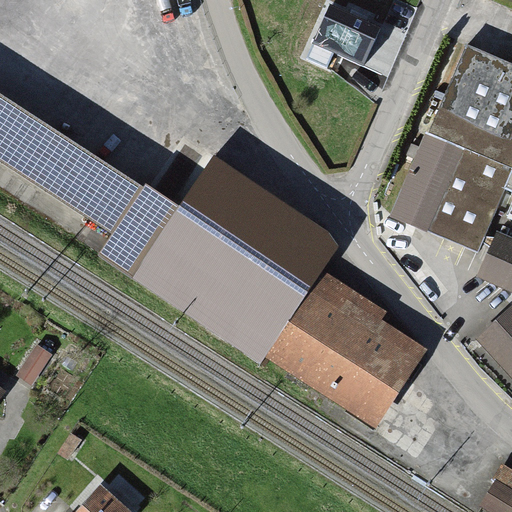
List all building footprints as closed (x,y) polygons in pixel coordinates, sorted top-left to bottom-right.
[(329,17),(313,53),(363,75),(379,39),(329,17)] [(418,211),(493,240),(511,197),(511,53),(484,44),(418,211)] [(0,161),(112,235),(144,186),(0,93),(0,161)] [(112,235),(100,253),(374,430),(425,351),(378,321),(386,308),(320,266),(339,237),(212,155),(179,205),(146,184),(144,186),(112,235)] [(511,387),(511,249),(496,243),(479,282),(511,296),(511,315),(476,349),(511,387)] [(35,345),(16,375),(30,384),(50,355),(35,345)] [(71,433),(56,453),(65,460),(80,440),(71,433)] [(511,511),(511,487),(504,482),(484,511),(511,511)] [(130,511),(100,485),(75,511),(130,511)]
